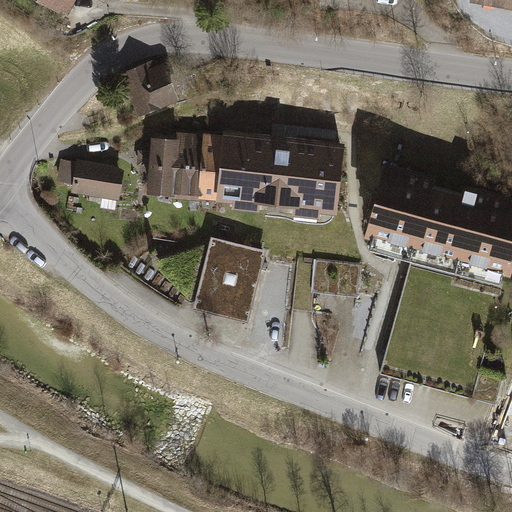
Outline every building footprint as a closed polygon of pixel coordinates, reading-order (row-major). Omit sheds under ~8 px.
[(38,0),(64,14),(72,0),(38,0)] [(511,0),(466,0),(466,1),(511,10),(511,0)] [(139,113),(177,96),(163,65),(154,69),(150,62),(122,74),(127,85),(139,113)] [(221,126),(220,133),(213,196),(337,210),(344,140),(282,133),(221,126)] [(177,192),(193,194),(200,131),(192,130),(184,129),(183,138),(177,192)] [(193,194),(213,196),(220,133),(210,132),(200,131),(193,194)] [(146,189),(177,192),(183,138),(152,134),(149,161),(146,189)] [(411,258),(502,284),(511,249),(511,193),(464,180),(461,190),(432,182),(435,171),(384,157),(363,230),(372,233),(368,246),(403,255),(411,258)] [(122,165),(75,158),(74,162),(61,160),(58,181),(71,183),(70,189),(117,196),(122,165)] [(193,307),(248,321),(266,248),(211,236),(150,265),(193,307)] [(314,258),(311,288),(358,293),(361,263),(314,258)] [(411,258),(380,368),(468,393),(467,397),(492,404),(500,377),(478,371),(502,284),(411,258)]
